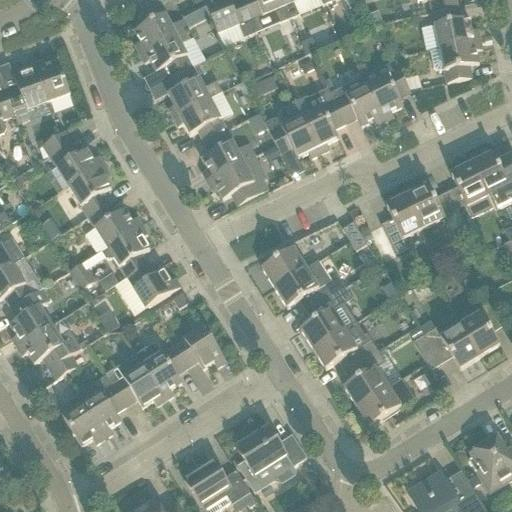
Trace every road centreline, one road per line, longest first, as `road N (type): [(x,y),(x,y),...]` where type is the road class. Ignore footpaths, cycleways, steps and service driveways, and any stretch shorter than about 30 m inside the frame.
road 1 (residential): [(198,245),(352,174),(382,176),(511,110)]
road 2 (residential): [(198,245),(119,120),(80,17)]
road 3 (residential): [(67,511),(281,378)]
road 4 (residential): [(352,477),(511,385)]
road 5 (residential): [(281,378),(198,245)]
road 6 (residential): [(67,511),(0,398)]
road 7 (residential): [(352,477),(281,378)]
